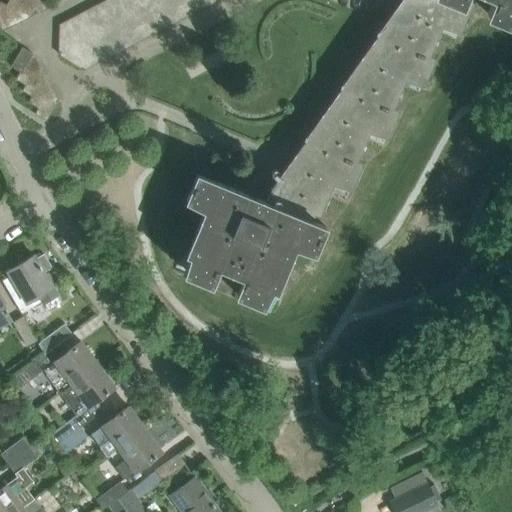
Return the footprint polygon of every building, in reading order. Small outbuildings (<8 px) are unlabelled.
[(16,0),(8,0),(5,6),(20,15),(19,16),(25,19),(31,10),(31,9),(16,1),(17,0),(16,0)] [(37,0),(16,0),(17,0),(16,1),(31,9),(31,10),(36,13),(43,3),(37,0)] [(118,24),(130,18),(130,0),(117,0),(118,1),(118,24)] [(130,0),(130,18),(141,12),(141,0),(130,0)] [(141,0),(141,12),(152,7),(152,0),(141,0)] [(185,0),(164,0),(164,1),(183,12),(183,13),(189,16),(195,7),(195,6),(185,0)] [(206,0),(185,0),(195,6),(195,7),(200,11),(206,1),(207,0),(206,0)] [(511,0),(396,0),(380,30),(378,36),(344,83),(342,88),(308,135),(305,141),(272,188),(266,202),(197,173),(188,195),(208,203),(187,253),(197,257),(190,275),(211,284),(219,266),(245,277),(237,294),(258,303),(266,285),(277,289),(295,247),(303,249),(306,242),(316,246),(325,226),(310,220),(313,211),(319,213),(335,175),(353,183),(362,162),(356,159),(371,123),(389,131),(398,110),(392,107),(407,70),(426,78),(434,57),(428,54),(443,18),(462,25),(472,0),(493,0),(488,13),(509,22),(511,14),(511,0)] [(106,30),(118,24),(118,1),(106,1),(106,7),(107,8),(106,30)] [(164,1),(152,7),(172,18),(171,19),(177,22),(183,13),(183,12),(164,1)] [(0,3),(0,17),(7,22),(13,25),(19,16),(20,15),(5,6),(0,3)] [(94,37),(106,30),(107,8),(106,7),(95,7),(95,14),(94,37)] [(152,7),(141,12),(160,24),(159,25),(165,28),(171,19),(172,18),(152,7)] [(141,12),(130,18),(148,30),(148,31),(153,34),(159,25),(160,24),(141,12)] [(83,42),(94,37),(95,14),(83,13),(83,20),(84,20),(83,42)] [(142,40),(148,31),(148,30),(130,18),(118,24),(137,36),(136,37),(142,40)] [(71,48),(83,42),(84,20),(83,20),(72,19),(71,25),(72,25),(71,48)] [(136,37),(137,36),(118,24),(106,30),(125,42),(124,43),(130,46),(136,37)] [(71,25),(59,25),(58,54),(71,48),(72,25),(71,25)] [(106,30),(94,37),(113,48),(113,49),(118,52),(124,43),(125,42),(106,30)] [(106,58),(113,49),(113,48),(94,37),(83,42),(101,54),(101,55),(106,58)] [(83,42),(71,48),(90,60),(89,61),(95,64),(101,55),(101,54),(83,42)] [(32,53),(22,47),(11,66),(22,73),(23,73),(28,59),(29,59),(32,53)] [(71,48),(58,54),(83,70),(89,61),(90,60),(71,48)] [(23,73),(22,73),(19,79),(29,84),(29,85),(35,71),(36,71),(39,65),(29,59),(28,59),(23,73)] [(29,85),(29,84),(25,90),(35,96),(36,96),(41,82),(42,83),(45,77),(36,71),(35,71),(29,85)] [(36,96),(35,96),(32,102),(41,107),(42,108),(48,94),(52,88),(42,83),(41,82),(36,96)] [(42,108),(41,107),(37,115),(46,120),(58,100),(48,94),(42,108)] [(11,275),(2,280),(21,313),(43,300),(48,310),(61,302),(44,272),(53,267),(44,253),(35,258),(33,255),(32,255),(34,259),(10,273),(8,269),(8,270),(11,275)] [(0,301),(0,324),(10,319),(7,313),(8,312),(6,309),(5,309),(0,301)] [(26,346),(37,340),(23,316),(13,322),(26,346)] [(78,329),(71,319),(38,343),(44,354),(78,329)] [(35,375),(43,369),(60,392),(98,364),(81,342),(61,356),(54,347),(29,366),(35,375)] [(98,364),(60,392),(76,414),(114,387),(98,364)] [(90,434),(100,446),(107,456),(119,448),(145,429),(128,406),(90,434)] [(73,416),(50,433),(58,444),(81,427),(73,416)] [(81,427),(58,444),(65,453),(87,437),(81,427)] [(145,429),(119,448),(127,459),(116,468),(124,479),(161,451),(145,429)] [(0,454),(8,464),(30,448),(23,437),(0,454)] [(0,488),(0,511),(16,511),(34,499),(25,487),(33,481),(22,467),(37,456),(30,448),(8,464),(14,473),(17,476),(0,488)] [(178,454),(162,466),(155,471),(162,480),(185,464),(178,454)] [(195,477),(179,489),(170,495),(182,511),(219,511),(204,493),(206,492),(195,477)] [(120,482),(96,500),(103,508),(107,505),(127,491),(120,482)] [(430,487),(428,483),(392,501),(397,511),(421,511),(438,504),(437,501),(430,487)] [(433,485),(430,487),(437,501),(440,499),(433,485)] [(127,491),(107,505),(111,511),(117,511),(123,508),(126,511),(144,511),(146,511),(134,495),(130,489),(127,491)] [(43,511),(34,499),(16,511),(43,511)]
